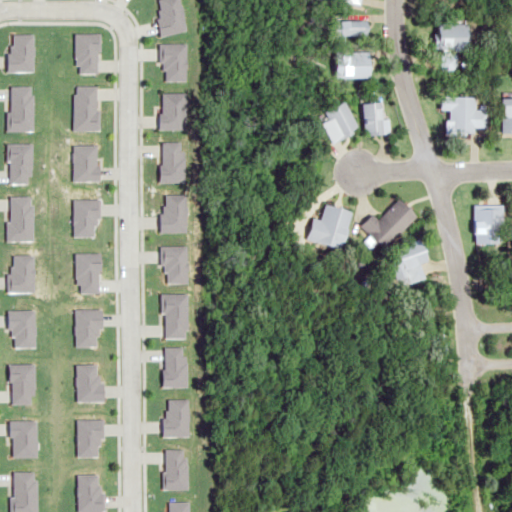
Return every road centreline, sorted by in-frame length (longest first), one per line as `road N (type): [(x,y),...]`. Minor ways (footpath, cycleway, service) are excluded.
road 1 (residential): [(511,362),(462,362),(451,250),(391,38),(392,0)]
road 2 (residential): [(511,171),(351,172)]
